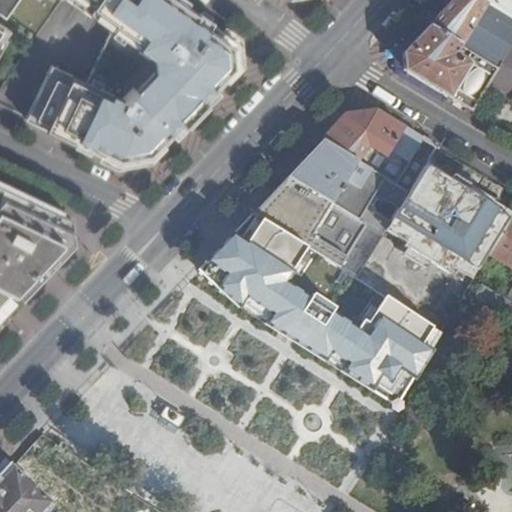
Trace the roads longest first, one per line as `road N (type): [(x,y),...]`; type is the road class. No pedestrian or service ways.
road 1 (tertiary): [(165,225),(0,399)]
road 2 (tertiary): [(325,56),(165,225)]
road 3 (residential): [(511,164),(325,56)]
road 4 (residential): [(0,146),(165,225)]
